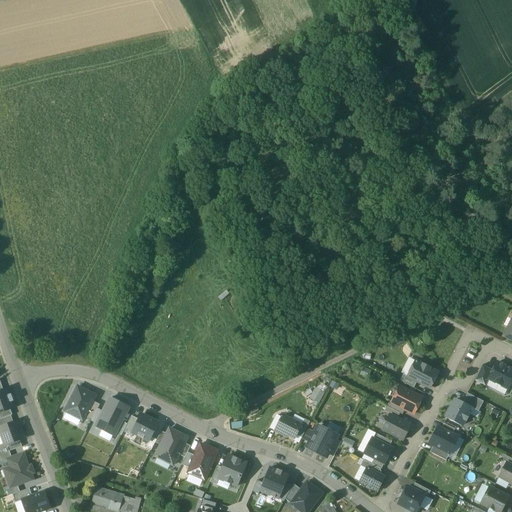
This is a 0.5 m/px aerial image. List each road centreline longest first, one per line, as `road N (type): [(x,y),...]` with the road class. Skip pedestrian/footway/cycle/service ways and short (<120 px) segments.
road 1 (residential): [(372,511),(303,463),(108,380),(55,370),(20,379)]
road 2 (track): [(201,425),(511,272)]
road 3 (residential): [(378,511),(446,380)]
road 4 (residential): [(68,511),(20,379)]
